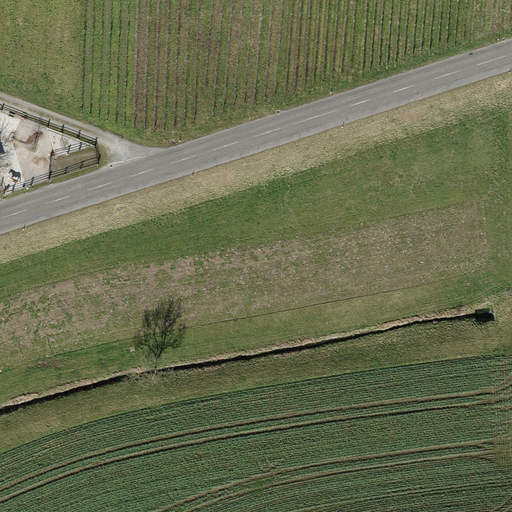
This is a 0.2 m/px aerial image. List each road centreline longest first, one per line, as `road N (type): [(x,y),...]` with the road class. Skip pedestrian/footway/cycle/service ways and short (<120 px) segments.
road 1 (tertiary): [(511,48),(0,212)]
road 2 (track): [(147,163),(128,147),(0,100)]
